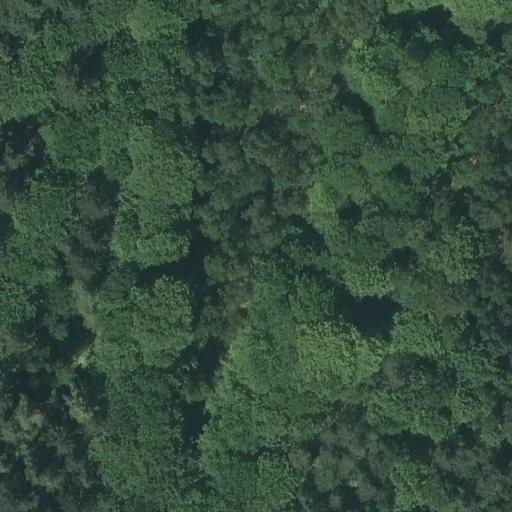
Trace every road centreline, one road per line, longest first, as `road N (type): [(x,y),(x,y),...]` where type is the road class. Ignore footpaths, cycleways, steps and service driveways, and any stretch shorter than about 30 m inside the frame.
road 1 (track): [(495,0),(267,511)]
road 2 (track): [(225,511),(444,0)]
road 3 (track): [(130,0),(0,252)]
road 4 (track): [(280,383),(511,458)]
